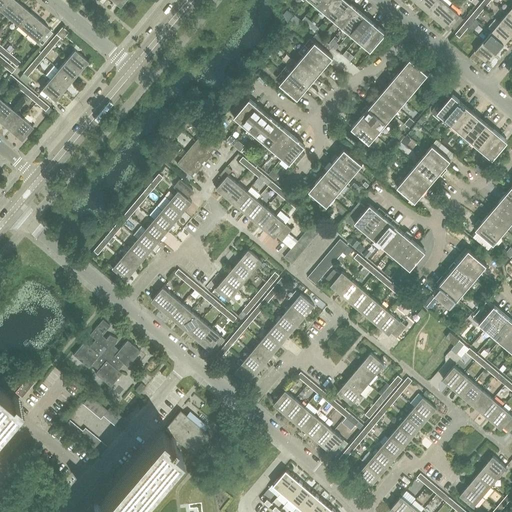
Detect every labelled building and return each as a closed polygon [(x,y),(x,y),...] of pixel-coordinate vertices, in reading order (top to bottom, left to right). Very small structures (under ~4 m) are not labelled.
[(6,0),(0,7),(0,9),(9,17),(20,3),(16,0),(6,0)] [(323,8),(321,10),(327,16),(330,13),(330,14),(341,0),(329,0),(323,8)] [(346,0),(341,0),(330,14),(337,19),(350,3),(346,0)] [(421,0),(419,3),(429,12),(438,0),(421,0)] [(442,0),(438,0),(429,12),(438,20),(450,6),(442,0)] [(483,0),(479,5),(483,8),(490,0),(483,0)] [(30,11),(20,3),(9,17),(18,25),(30,11)] [(357,9),(350,3),(337,19),(344,25),(357,9)] [(479,5),(471,15),(475,18),(483,8),(479,5)] [(450,6),(438,20),(448,28),(453,22),(459,15),(450,6)] [(357,9),(344,25),(345,26),(349,30),(350,31),(364,15),(357,9)] [(30,11),(18,25),(28,33),(39,19),(30,11)] [(511,15),(508,12),(499,22),(511,32),(511,15)] [(364,15),(350,31),(357,37),(371,21),(364,15)] [(471,15),(463,24),(467,28),(475,18),(471,15)] [(49,28),(39,19),(28,33),(38,41),(49,28)] [(371,21),(357,37),(364,43),(378,26),(371,21)] [(511,32),(499,22),(491,31),(505,42),(511,33),(511,32)] [(463,24),(455,33),(459,37),(467,28),(463,24)] [(378,26),(364,43),(371,49),(373,47),(385,33),(378,26)] [(491,31),(483,41),(496,52),(505,42),(491,31)] [(332,46),(316,33),(312,38),(316,41),(310,48),(326,62),(332,55),(328,51),(332,46)] [(56,34),(48,43),(52,47),(60,37),(56,34)] [(483,41),(475,51),(488,62),(496,52),(483,41)] [(44,56),(52,47),(48,43),(40,53),(44,56)] [(11,54),(1,45),(0,46),(0,51),(7,58),(11,54)] [(304,55),(320,69),(326,62),(310,48),(304,55)] [(66,59),(80,70),(88,60),(74,49),(66,59)] [(35,66),(44,56),(40,53),(31,63),(35,66)] [(11,54),(7,58),(17,66),(20,62),(11,54)] [(298,62),(315,76),(320,69),(304,55),(298,62)] [(411,58),(405,65),(421,79),(427,72),(411,58)] [(66,59),(58,68),(71,80),(80,70),(66,59)] [(15,68),(5,60),(2,64),(12,72),(15,68)] [(292,69),(309,83),(315,76),(298,62),(292,69)] [(28,76),(35,66),(31,63),(23,72),(28,76)] [(421,79),(405,65),(399,72),(415,86),(421,79)] [(58,68),(50,78),(63,89),(71,80),(58,68)] [(287,76),(303,90),(309,83),(292,69),(287,76)] [(415,86),(399,72),(393,79),(409,93),(415,86)] [(7,78),(16,86),(20,81),(10,74),(7,78)] [(287,76),(280,83),(297,97),(303,90),(287,76)] [(63,89),(50,78),(41,88),(55,99),(63,89)] [(409,93),(393,79),(387,86),(404,100),(409,93)] [(20,81),(16,86),(26,94),(29,90),(20,81)] [(381,93),(398,106),(404,100),(387,86),(381,93)] [(26,94),(36,102),(39,98),(29,90),(26,94)] [(432,100),(437,94),(433,90),(427,96),(432,100)] [(398,106),(381,93),(376,100),(392,113),(398,106)] [(442,105),(438,110),(445,116),(459,100),(451,94),(442,105)] [(39,98),(36,102),(45,110),(49,106),(39,98)] [(242,121),(256,104),(249,98),(235,114),(242,121)] [(370,107),(386,120),(392,113),(376,100),(370,107)] [(465,106),(459,100),(445,116),(452,122),(465,106)] [(3,101),(0,104),(0,121),(2,123),(13,109),(3,101)] [(263,110),(256,104),(242,121),(249,126),(263,110)] [(452,122),(459,128),(472,112),(465,106),(452,122)] [(380,127),(386,120),(370,107),(364,113),(380,127)] [(23,117),(13,109),(2,123),(11,131),(23,117)] [(249,126),(256,132),(270,116),(263,110),(249,126)] [(479,117),(472,112),(459,128),(465,134),(479,117)] [(380,127),(364,113),(358,120),(375,134),(380,127)] [(277,122),(270,116),(256,132),(263,138),(277,122)] [(23,117),(11,131),(21,139),(33,126),(23,117)] [(465,134),(472,140),(486,123),(479,117),(465,134)] [(358,120),(352,128),(368,141),(375,134),(358,120)] [(263,138),(270,144),(283,128),(277,122),(263,138)] [(493,129),(486,123),(472,140),(479,145),(493,129)] [(290,133),(283,128),(270,144),(276,150),(290,133)] [(206,129),(196,140),(210,152),(211,152),(216,146),(217,147),(222,142),(206,129)] [(493,129),(479,145),(486,151),(500,135),(493,129)] [(297,139),(290,133),(276,150),(283,155),(297,139)] [(486,151),(482,155),(490,162),(493,157),(507,141),(500,135),(486,151)] [(406,137),(402,142),(406,145),(410,140),(406,137)] [(297,139),(283,155),(291,162),(292,160),(296,163),(305,153),(301,150),(304,145),(297,139)] [(196,140),(186,152),(201,163),(206,157),(208,159),(212,153),(211,152),(210,152),(196,140)] [(427,151),(444,165),(450,158),(433,144),(427,151)] [(345,148),(339,155),(355,169),(362,162),(345,148)] [(421,158),(438,172),(444,165),(427,151),(421,158)] [(186,152),(177,163),(191,175),(196,169),(198,170),(203,165),(201,163),(186,152)] [(350,176),(355,169),(339,155),(333,162),(350,176)] [(243,156),(240,160),(249,169),(253,164),(243,156)] [(438,172),(421,158),(416,165),(432,179),(438,172)] [(327,169),(344,183),(350,176),(333,162),(327,169)] [(253,164),(249,169),(259,177),(262,173),(253,164)] [(426,186),(432,179),(416,165),(410,172),(426,186)] [(279,175),(272,169),(268,174),(275,180),(279,175)] [(338,190),(344,183),(327,169),(322,176),(338,190)] [(410,172),(404,179),(420,192),(426,186),(410,172)] [(159,173),(151,183),(155,186),(163,177),(159,173)] [(262,173),(259,177),(269,185),(272,181),(262,173)] [(228,174),(216,188),(226,196),(238,182),(228,174)] [(322,176),(316,183),(332,196),(338,190),(322,176)] [(179,189),(170,199),(184,210),(192,201),(187,196),(193,189),(180,178),(174,186),(179,189)] [(398,186),(411,197),(414,200),(420,192),(404,179),(398,186)] [(272,181),(269,185),(278,193),(282,189),(272,181)] [(238,182),(226,196),(236,204),(247,190),(238,182)] [(151,183),(143,192),(147,196),(155,186),(151,183)] [(316,183),(310,190),(326,204),(332,196),(316,183)] [(282,189),(278,193),(288,201),(291,197),(282,189)] [(247,190),(236,204),(246,212),(257,199),(247,190)] [(143,192),(135,202),(139,205),(147,196),(143,192)] [(511,210),(511,199),(506,194),(500,201),(511,210)] [(291,197),(288,201),(297,209),(301,205),(291,197)] [(170,199),(162,209),(176,220),(184,210),(170,199)] [(257,199),(246,212),(256,220),(267,207),(257,199)] [(359,201),(344,219),(351,224),(355,220),(363,226),(376,210),(369,203),(366,207),(359,201)] [(511,210),(500,201),(494,208),(510,221),(511,219),(511,210)] [(135,202),(127,211),(131,215),(139,205),(135,202)] [(267,207),(256,220),(265,229),(277,215),(267,207)] [(504,228),(510,221),(494,208),(488,214),(504,228)] [(162,209),(154,218),(168,230),(176,220),(162,209)] [(376,210),(363,226),(369,232),(383,215),(376,210)] [(127,211),(119,221),(123,224),(131,215),(127,211)] [(504,228),(488,214),(482,221),(499,235),(504,228)] [(277,215),(265,229),(275,237),(277,235),(283,240),(292,229),(277,215)] [(383,215),(369,232),(376,238),(390,221),(383,215)] [(154,218),(146,228),(160,239),(168,230),(154,218)] [(316,218),(313,223),(321,230),(325,225),(316,218)] [(111,230),(115,234),(123,224),(119,221),(111,230)] [(390,221),(376,238),(383,243),(397,227),(390,221)] [(482,221),(476,229),(492,242),(493,242),(496,245),(498,245),(502,240),(502,238),(498,235),(499,235),(482,221)] [(313,223),(309,227),(317,234),(321,230),(313,223)] [(309,227),(306,231),(314,238),(317,234),(309,227)] [(397,227),(383,243),(390,249),(404,233),(397,227)] [(146,228),(138,238),(151,249),(160,239),(146,228)] [(107,244),(115,234),(111,230),(103,240),(107,244)] [(306,231),(302,235),(310,242),(314,238),(306,231)] [(404,233),(390,249),(397,255),(411,239),(404,233)] [(299,239),(307,246),(310,242),(302,235),(299,239)] [(138,238),(130,247),(143,259),(151,249),(138,238)] [(340,238),(336,243),(345,250),(348,245),(340,238)] [(299,239),(295,244),(303,251),(307,246),(299,239)] [(411,239),(397,255),(404,261),(418,245),(411,239)] [(98,254),(107,244),(103,240),(94,250),(98,254)] [(333,247),(341,254),(345,250),(336,243),(333,247)] [(295,244),(291,248),(300,255),(303,251),(295,244)] [(418,245),(404,261),(411,267),(425,251),(418,245)] [(130,247),(122,257),(135,268),(143,259),(130,247)] [(333,247),(329,251),(337,258),(341,254),(333,247)] [(296,259),(300,255),(291,248),(288,252),(296,259)] [(249,249),(240,259),(254,270),(262,260),(249,249)] [(463,256),(480,270),(486,263),(470,249),(463,256)] [(326,255),(334,262),(337,258),(329,251),(326,255)] [(296,259),(288,252),(284,257),(292,264),(296,259)] [(358,253),(354,257),(364,265),(367,261),(358,253)] [(326,255),(322,259),(330,267),(334,262),(326,255)] [(480,270),(463,256),(458,263),(474,277),(480,270)] [(127,278),(135,268),(122,257),(113,267),(127,278)] [(240,259),(232,268),(245,280),(254,270),(240,259)] [(322,259),(319,264),(327,271),(330,267),(322,259)] [(367,261),(364,265),(374,274),(377,269),(367,261)] [(458,263),(452,270),(468,284),(475,290),(481,283),(474,277),(458,263)] [(327,271),(319,264),(315,268),(323,275),(327,271)] [(179,268),(175,273),(185,281),(188,277),(179,268)] [(232,268),(224,278),(237,289),(245,280),(232,268)] [(315,268),(311,272),(320,279),(323,275),(315,268)] [(334,268),(326,277),(332,283),(331,284),(341,293),(352,279),(342,271),(340,273),(334,268)] [(377,269),(374,274),(383,282),(387,278),(377,269)] [(468,284),(452,270),(446,277),(462,291),(468,284)] [(275,271),(267,281),(271,285),(279,275),(275,271)] [(320,279),(311,272),(307,277),(316,284),(320,279)] [(188,277),(185,281),(194,289),(198,285),(188,277)] [(282,277),(274,287),(278,290),(286,280),(282,277)] [(462,291),(446,277),(440,284),(457,298),(462,291)] [(224,278),(215,288),(229,299),(237,289),(224,278)] [(387,278),(383,282),(393,290),(396,286),(387,278)] [(352,279),(341,293),(351,301),(362,287),(352,279)] [(267,281),(259,291),(263,294),(271,285),(267,281)] [(440,284),(434,291),(450,305),(457,298),(440,284)] [(198,285),(194,289),(204,297),(207,293),(204,290),(198,285)] [(163,286),(152,300),(162,308),(173,295),(163,286)] [(396,286),(393,290),(403,298),(406,294),(396,286)] [(274,287),(265,296),(270,300),(278,290),(274,287)] [(371,295),(362,287),(351,301),(360,309),(371,295)] [(259,291),(250,300),(255,304),(263,294),(259,291)] [(207,293),(204,297),(214,305),(217,301),(207,293)] [(293,303),(306,314),(314,304),(301,293),(293,303)] [(406,294),(403,298),(412,306),(416,302),(406,294)] [(430,308),(437,299),(431,294),(424,304),(430,308)] [(183,303),(173,295),(162,308),(171,316),(183,303)] [(371,295),(360,309),(370,317),(381,303),(371,295)] [(261,309),(270,300),(265,296),(257,306),(261,309)] [(255,304),(250,300),(242,310),(246,313),(255,304)] [(223,313),(227,309),(217,301),(214,305),(223,313)] [(489,301),(474,319),(485,329),(487,327),(501,311),(493,305),(489,301)] [(171,316),(181,324),(192,311),(183,303),(171,316)] [(293,303),(284,312),(298,324),(306,314),(293,303)] [(370,317),(379,325),(390,311),(381,303),(370,317)] [(257,306),(249,315),(253,319),(261,309),(257,306)] [(227,309),(223,313),(233,321),(236,317),(227,309)] [(202,319),(192,311),(181,324),(191,333),(202,319)] [(406,325),(390,311),(379,325),(389,333),(391,332),(397,337),(406,325)] [(507,317),(501,311),(487,327),(494,333),(507,317)] [(284,312),(276,322),(289,333),(298,324),(284,312)] [(100,394),(128,360),(137,339),(106,313),(63,363),(100,394)] [(245,329),(253,319),(249,315),(241,325),(245,329)] [(494,333),(501,339),(511,325),(511,320),(507,317),(494,333)] [(191,333),(200,341),(211,327),(202,319),(191,333)] [(281,343),(289,333),(276,322),(268,332),(281,343)] [(233,335),(237,338),(245,329),(241,325),(233,335)] [(511,338),(511,325),(501,339),(507,344),(511,338)] [(211,327),(200,341),(210,349),(212,347),(216,351),(225,339),(221,335),(211,327)] [(459,339),(450,331),(445,336),(455,344),(459,339)] [(268,332),(260,341),(273,353),(281,343),(268,332)] [(229,348),(237,338),(233,335),(225,344),(229,348)] [(265,362),(273,353),(260,341),(252,351),(265,362)] [(221,358),(229,348),(225,344),(216,354),(221,358)] [(476,360),(479,356),(469,348),(466,352),(476,360)] [(252,351),(244,360),(257,372),(265,362),(252,351)] [(362,361),(376,373),(384,363),(371,352),(362,361)] [(479,356),(476,360),(485,368),(489,364),(479,356)] [(240,364),(235,370),(249,382),(257,372),(244,360),(240,358),(237,362),(240,364)] [(362,361),(354,371),(368,382),(376,373),(362,361)] [(489,364),(485,368),(495,376),(498,372),(489,364)] [(453,387),(464,373),(454,365),(443,379),(453,387)] [(297,375),(307,384),(310,379),(301,371),(297,375)] [(354,371),(346,381),(360,392),(368,382),(354,371)] [(498,372),(495,376),(504,384),(508,380),(498,372)] [(474,381),(464,373),(453,387),(462,395),(474,381)] [(28,375),(27,377),(15,391),(22,396),(35,381),(28,375)] [(398,375),(390,384),(394,388),(402,379),(398,375)] [(307,384),(316,392),(320,388),(310,379),(307,384)] [(404,380),(396,390),(400,393),(408,384),(405,381),(404,380)] [(351,402),(360,392),(346,381),(338,391),(351,402)] [(474,381),(462,395),(472,403),(483,390),(474,381)] [(140,393),(146,386),(141,382),(135,389),(140,393)] [(386,397),(394,388),(390,384),(382,394),(386,397)] [(0,421),(17,401),(10,396),(6,392),(0,386),(0,421)] [(330,396),(320,388),(316,392),(326,400),(330,396)] [(274,403),(284,411),(295,398),(285,389),(274,403)] [(392,403),(400,393),(396,390),(388,400),(392,403)] [(493,398),(483,390),(472,403),(482,411),(493,398)] [(382,394),(374,404),(378,407),(386,397),(382,394)] [(89,395),(82,403),(87,407),(94,399),(89,395)] [(326,400),(336,408),(339,404),(330,396),(326,400)] [(423,396),(414,405),(428,417),(436,407),(423,396)] [(305,406),(295,398),(284,411),(293,419),(305,406)] [(503,406),(493,398),(482,411),(491,420),(503,406)] [(94,399),(87,407),(91,411),(98,403),(94,399)] [(380,409),(384,413),(392,403),(388,400),(380,409)] [(98,403),(91,411),(95,414),(102,406),(98,403)] [(336,408),(346,416),(349,412),(339,404),(336,408)] [(378,407),(374,404),(365,414),(369,417),(378,407)] [(406,415),(420,426),(428,417),(414,405),(406,415)] [(102,406),(95,414),(100,418),(103,415),(107,410),(102,406)] [(303,427),(314,414),(305,406),(293,419),(303,427)] [(511,414),(503,406),(491,420),(501,428),(503,426),(509,431),(511,427),(511,414)] [(107,410),(103,415),(107,419),(114,410),(110,407),(107,410)] [(376,422),(384,413),(380,409),(372,419),(376,422)] [(114,410),(107,419),(111,422),(118,414),(114,410)] [(180,410),(164,428),(165,429),(182,443),(193,453),(209,435),(203,429),(203,430),(197,425),(198,425),(197,424),(197,425),(192,420),(191,419),(191,420),(186,415),(186,414),(185,415),(180,410)] [(349,412),(346,416),(355,424),(359,420),(349,412)] [(123,418),(118,414),(111,422),(116,426),(123,418)] [(324,422),(314,414),(303,427),(313,436),(324,422)] [(406,415),(398,425),(412,436),(420,426),(406,415)] [(123,418),(116,426),(121,431),(129,421),(124,416),(123,418)] [(69,419),(62,428),(67,431),(74,423),(69,419)] [(368,432),(376,422),(372,419),(364,428),(368,432)] [(322,444),(334,430),(324,422),(313,436),(322,444)] [(74,423),(67,431),(71,435),(78,427),(74,423)] [(398,425),(390,434),(404,446),(412,436),(398,425)] [(78,427),(71,435),(75,439),(78,436),(78,435),(82,430),(78,427)] [(82,430),(78,435),(78,436),(82,439),(89,431),(85,427),(82,430)] [(360,441),(368,432),(364,428),(356,438),(360,441)] [(93,504),(92,503),(87,509),(89,511),(128,511),(180,451),(178,449),(182,443),(165,429),(110,494),(106,490),(103,492),(98,488),(93,494),(98,499),(93,504)] [(334,430),(322,444),(332,452),(333,451),(338,455),(348,442),(344,439),(334,430)] [(89,431),(82,439),(87,443),(94,435),(89,431)] [(382,444),(396,455),(404,446),(390,434),(382,444)] [(94,435),(87,443),(91,446),(98,438),(94,435)] [(98,438),(91,446),(95,450),(102,442),(98,438)] [(352,451),(360,441),(356,438),(348,447),(352,451)] [(102,442),(95,450),(100,454),(107,446),(102,442)] [(382,444),(374,453),(387,465),(396,455),(382,444)] [(352,451),(348,447),(339,458),(343,461),(352,451)] [(374,453),(366,463),(379,475),(387,465),(374,453)] [(493,455),(484,465),(498,476),(506,466),(493,455)] [(371,485),(379,475),(366,463),(357,473),(371,485)] [(484,465),(476,474),(490,485),(498,476),(484,465)] [(273,484),(281,491),(295,476),(286,469),(273,484)] [(417,476),(427,485),(430,481),(420,472),(417,476)] [(482,495),(490,485),(476,474),(468,484),(482,495)] [(295,476),(281,491),(289,498),(288,500),(303,483),(295,476)] [(430,481),(427,485),(436,493),(440,489),(430,481)] [(296,507),(311,490),(303,483),(288,500),(296,507)] [(473,505),(482,495),(468,484),(460,494),(473,505)] [(436,493),(438,494),(441,496),(446,501),(449,497),(440,489),(436,493)] [(311,490),(296,507),(297,507),(298,506),(305,511),(306,511),(319,497),(311,490)] [(390,508),(393,511),(403,511),(411,503),(401,495),(390,508)] [(319,497),(306,511),(320,511),(328,504),(319,497)] [(459,505),(449,497),(446,501),(456,509),(459,505)] [(504,497),(496,507),(500,510),(508,501),(504,497)] [(403,511),(419,511),(421,511),(411,503),(403,511)]
